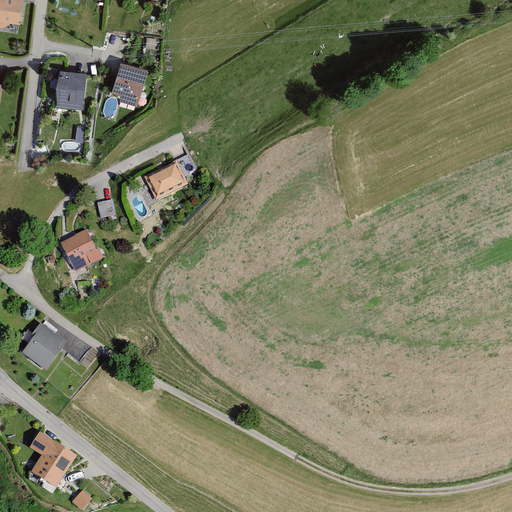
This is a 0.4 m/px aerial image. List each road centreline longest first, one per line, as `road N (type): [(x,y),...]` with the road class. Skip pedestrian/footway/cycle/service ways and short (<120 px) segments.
road 1 (track): [(511,475),(434,492),(386,489),(297,457)]
road 2 (tertiary): [(161,511),(0,377)]
road 3 (residential): [(42,0),(25,166)]
